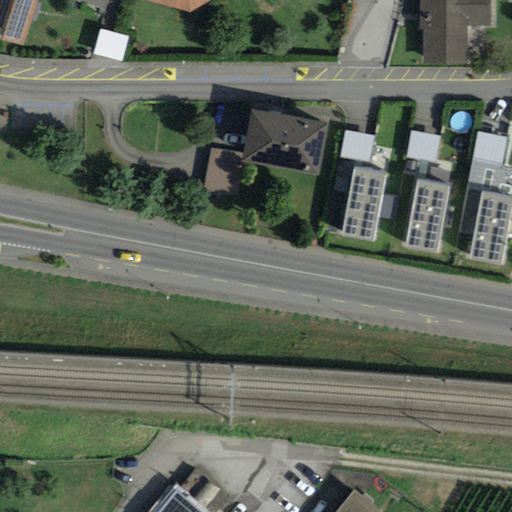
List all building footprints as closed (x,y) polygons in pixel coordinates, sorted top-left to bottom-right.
[(42,0),(0,0),(0,32),(30,42),(42,0)] [(161,0),(196,9),(210,0),(161,0)] [(489,0),(419,0),(418,65),(466,65),(467,23),(489,23),(489,0)] [(329,120),(253,106),(243,156),(320,171),(329,120)] [(349,129),(344,159),(373,165),(379,135),(349,129)] [(415,130),(410,157),(440,162),(444,135),(415,130)] [(481,131),(477,158),(507,162),(510,134),(481,131)] [(242,154),(210,147),(201,189),(233,196),(242,154)] [(384,171),(353,165),(340,233),(372,239),(384,171)] [(447,183),(415,177),(403,245),(435,250),(447,183)] [(511,209),(511,193),(483,189),(471,256),(502,262),(511,209)] [(361,490),(342,511),(376,511),(381,507),(361,490)] [(209,511),(186,493),(170,511),(209,511)]
